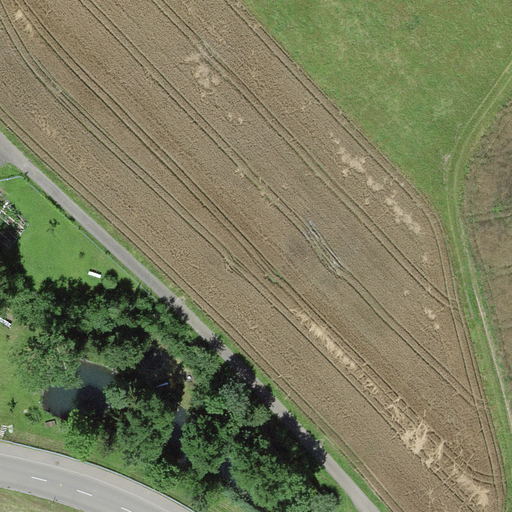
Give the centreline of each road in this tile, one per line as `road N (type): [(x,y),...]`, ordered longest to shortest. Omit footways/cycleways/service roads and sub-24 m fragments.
road 1 (track): [(369,511),(186,314),(0,149)]
road 2 (tertiary): [(133,511),(0,469)]
